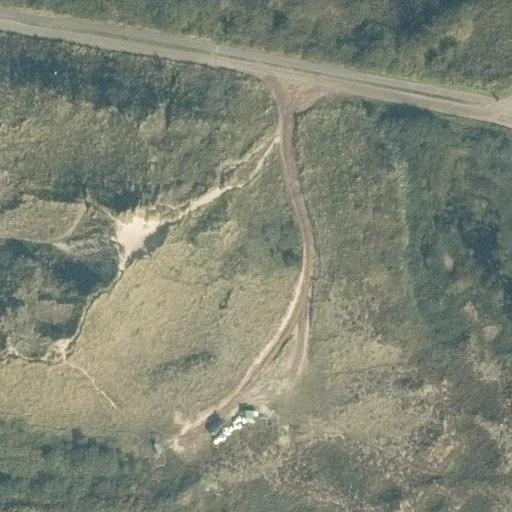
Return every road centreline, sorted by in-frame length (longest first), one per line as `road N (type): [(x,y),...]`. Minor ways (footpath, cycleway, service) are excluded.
road 1 (track): [(0,28),(506,123),(511,111)]
road 2 (track): [(293,65),(284,127),(309,276),(277,351),(248,389),(184,442)]
